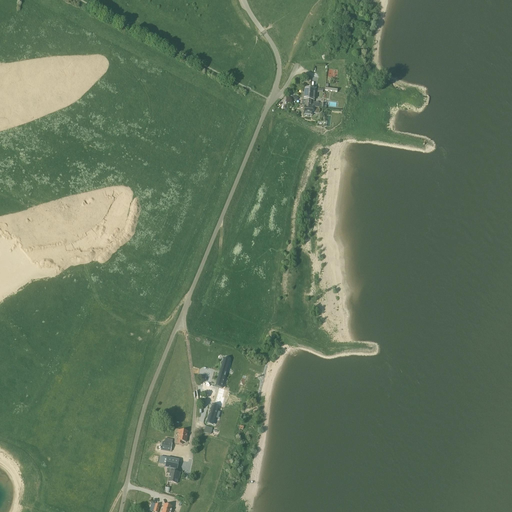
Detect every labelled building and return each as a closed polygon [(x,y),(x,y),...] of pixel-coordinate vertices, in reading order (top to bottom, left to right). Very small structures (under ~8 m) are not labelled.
[(315,89),(310,89),(309,100),(308,100),(308,106),(309,106),(309,105),(311,105),(311,107),(319,108),(324,108),(325,104),(314,103),(315,89)] [(319,109),(319,108),(311,107),(311,105),(309,105),(309,106),(308,106),(305,105),(302,105),(302,106),(305,106),(304,115),(312,116),(313,112),(315,112),(315,113),(317,113),(320,111),(320,109),(319,109)] [(222,362),(215,387),(220,388),(222,389),(223,387),(229,364),(222,362)] [(220,388),(215,405),(219,406),(218,408),(222,409),(229,389),(223,387),(222,389),(220,388)] [(212,404),(207,422),(214,424),(215,418),(217,411),(218,408),(219,406),(215,405),(212,404)] [(186,443),(188,432),(178,430),(177,433),(179,433),(177,444),(182,444),(183,442),(186,443)] [(172,444),(162,442),(160,450),(171,452),(172,444)] [(166,468),(168,469),(171,469),(177,470),(179,460),(168,458),(166,468)] [(171,471),(171,469),(168,469),(167,474),(170,474),(168,482),(177,484),(178,477),(179,477),(180,473),(171,471)]
